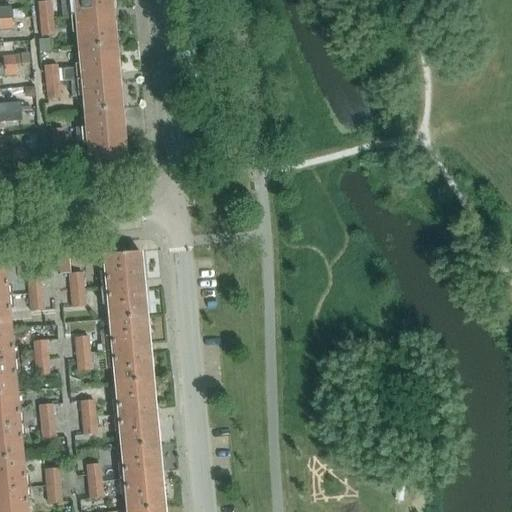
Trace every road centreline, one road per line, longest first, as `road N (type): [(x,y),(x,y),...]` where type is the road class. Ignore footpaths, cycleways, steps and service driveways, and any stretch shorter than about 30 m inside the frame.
road 1 (residential): [(204,511),(175,206)]
road 2 (residential): [(175,206),(157,0)]
road 3 (residential): [(0,222),(175,206)]
